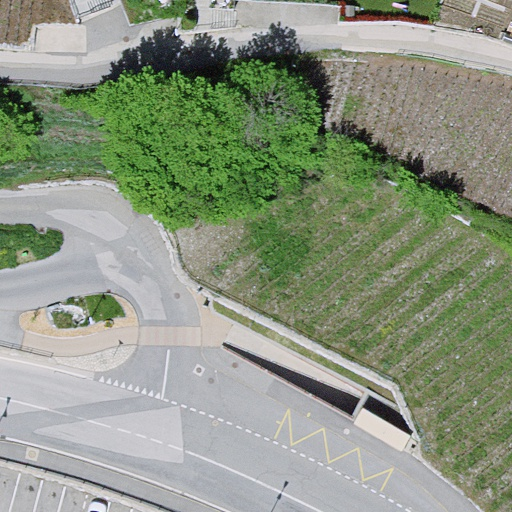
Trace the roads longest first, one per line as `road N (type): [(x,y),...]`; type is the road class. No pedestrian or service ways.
road 1 (residential): [(0,65),(311,36),(511,67)]
road 2 (residential): [(0,210),(73,212),(111,223),(164,299)]
road 3 (secondary): [(171,442),(0,395)]
road 4 (residential): [(164,299),(101,272),(0,290)]
road 5 (secondary): [(322,511),(171,442)]
road 6 (residential): [(171,442),(164,299)]
